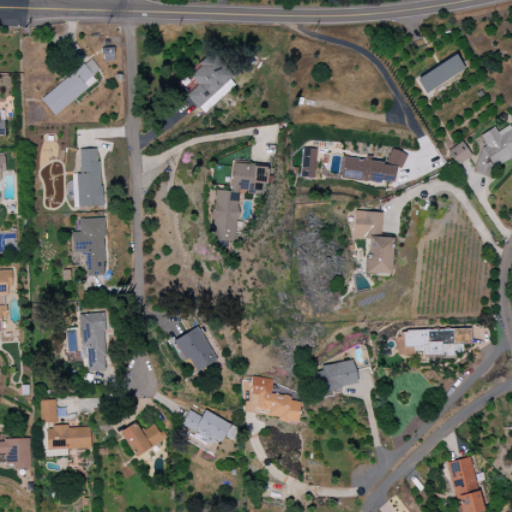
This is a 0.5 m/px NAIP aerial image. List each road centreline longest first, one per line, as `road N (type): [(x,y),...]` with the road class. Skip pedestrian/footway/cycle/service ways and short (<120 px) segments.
road 1 (residential): [(0,8),(285,19),(465,0)]
road 2 (residential): [(511,384),(456,420),(363,511)]
